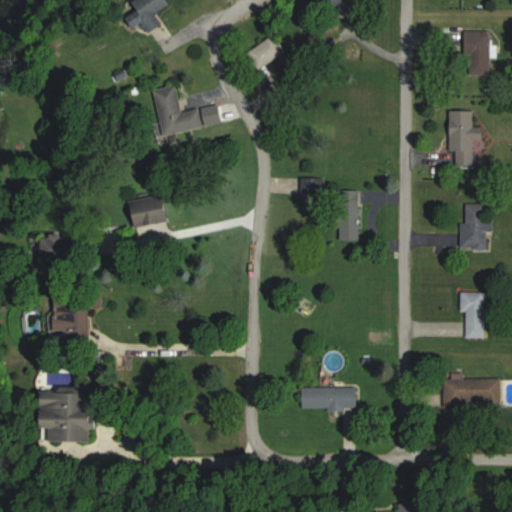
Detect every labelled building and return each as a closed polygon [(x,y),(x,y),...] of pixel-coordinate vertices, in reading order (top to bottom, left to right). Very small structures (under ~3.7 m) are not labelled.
[(153,33),(164,26),(158,14),(173,6),(169,0),(136,0),(135,0),(142,12),(130,19),(136,29),(147,22),(153,33)] [(493,31),(466,32),(467,60),(474,60),(474,75),(494,75),(493,31)] [(290,53),(278,35),(257,49),(269,67),(290,53)] [(166,137),(207,129),(203,109),(184,113),(179,86),(157,90),(166,137)] [(209,128),(227,123),(223,105),(204,110),(209,128)] [(476,112),(453,111),(452,152),(459,152),(458,167),(480,168),(480,145),(486,145),(486,128),(476,128),(476,112)] [(362,242),(363,191),(344,191),(343,241),(362,242)] [(138,228),(173,220),(167,194),(132,202),(138,228)] [(463,224),(463,248),(490,249),(490,232),(495,232),(496,219),(490,219),(490,204),(469,204),(469,224),(463,224)] [(469,312),(469,338),(488,339),(489,293),(464,292),(464,312),(469,312)] [(53,341),(67,341),(67,339),(91,339),(91,310),(84,310),(84,297),(59,297),(59,314),(53,314),(53,341)] [(504,404),(503,377),(448,379),(448,405),(504,404)] [(361,388),(306,388),(306,410),(361,411),(361,388)] [(55,443),(97,443),(97,394),(49,394),(49,430),(55,430),(55,443)]
